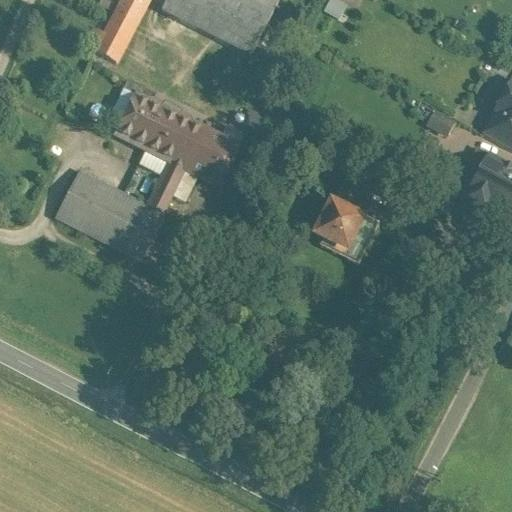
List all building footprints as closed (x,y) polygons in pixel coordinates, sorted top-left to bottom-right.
[(122,0),(94,55),(115,66),(149,0),(122,0)] [(271,17),(237,0),(167,0),(160,14),(249,60),(271,17)] [(279,0),(237,0),(271,17),(279,0)] [(332,0),(330,0),(324,14),(340,20),(346,6),(332,0)] [(511,85),(506,94),(501,91),(493,106),(498,109),(494,117),(511,127),(511,85)] [(238,150),(135,98),(115,138),(168,164),(185,173),(218,189),(238,150)] [(511,127),(494,117),(482,138),(511,154),(511,127)] [(494,160),(477,151),(460,182),(466,185),(467,184),(472,187),(467,196),(493,211),(507,218),(511,209),(511,170),(504,166),(503,164),(496,159),(494,160)] [(168,164),(147,208),(163,216),(172,198),(185,173),(168,164)] [(351,168),(321,227),(320,227),(316,234),(317,234),(315,238),(323,242),(319,249),(357,267),(377,227),(359,218),(378,181),(351,168)] [(147,208),(79,173),(55,221),(140,265),(153,240),(154,241),(155,239),(154,238),(164,217),(163,216),(147,208)] [(493,211),(467,196),(472,187),(467,184),(466,185),(455,206),(486,223),(493,211)]
